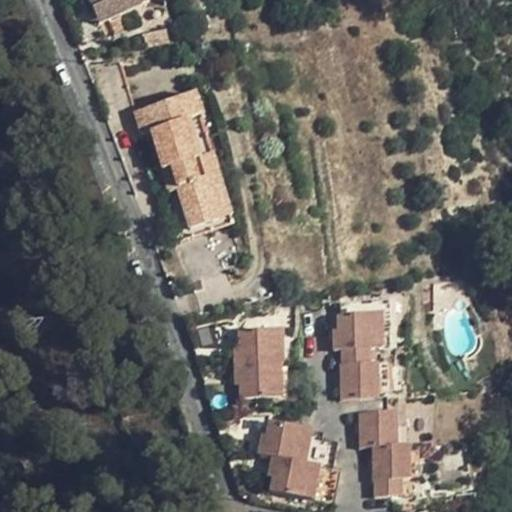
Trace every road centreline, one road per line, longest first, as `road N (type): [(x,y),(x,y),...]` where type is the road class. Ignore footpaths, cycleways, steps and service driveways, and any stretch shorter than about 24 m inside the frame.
road 1 (residential): [(224,511),(197,415),(40,0)]
road 2 (residential): [(351,511),(347,437),(324,388),(314,310)]
